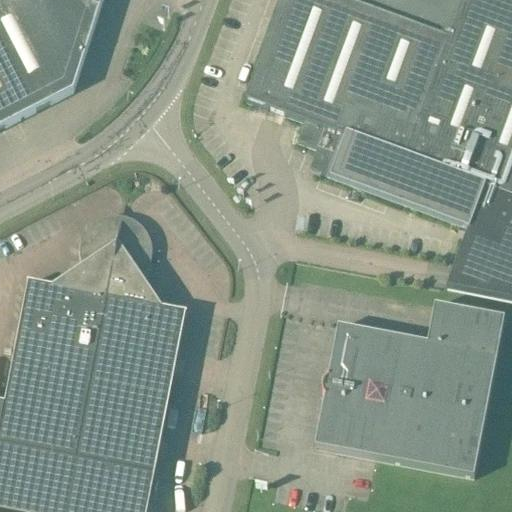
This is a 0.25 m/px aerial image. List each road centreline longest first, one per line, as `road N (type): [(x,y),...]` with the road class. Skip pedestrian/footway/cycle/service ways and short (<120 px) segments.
road 1 (unclassified): [(213,511),(261,272),(143,119)]
road 2 (tertiary): [(0,207),(89,161),(143,119)]
road 3 (tertiary): [(143,119),(206,0)]
